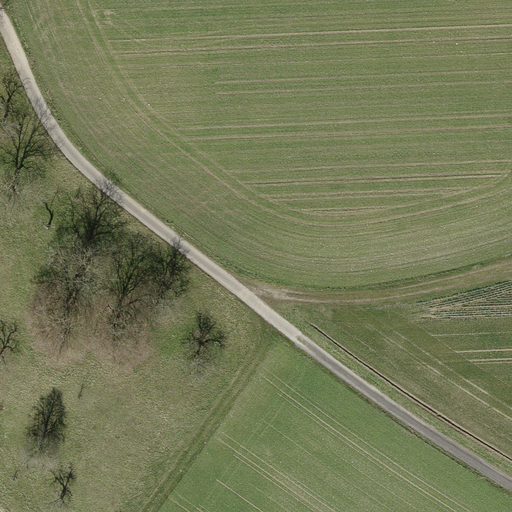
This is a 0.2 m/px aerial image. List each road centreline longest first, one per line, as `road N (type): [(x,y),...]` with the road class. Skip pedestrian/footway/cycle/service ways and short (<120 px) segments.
road 1 (track): [(0,18),(74,159),(278,324),(511,479)]
road 2 (track): [(208,266),(297,295),(391,294),(511,263)]
